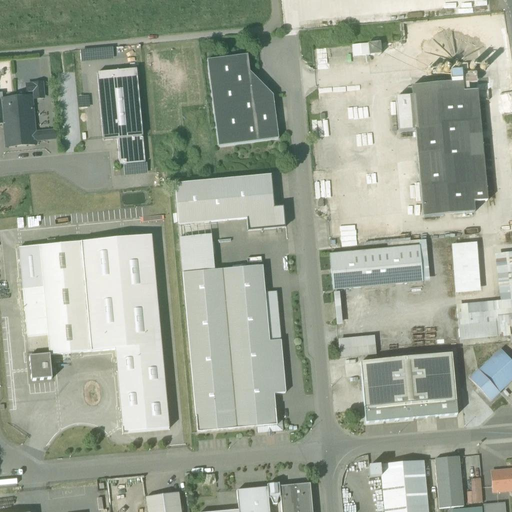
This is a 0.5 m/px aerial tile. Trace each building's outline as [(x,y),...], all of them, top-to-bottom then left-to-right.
[(367,44),(367,45),(368,56),(380,55),(379,43),(367,44)] [(352,58),(368,56),(367,45),(351,47),(352,58)] [(207,61),(218,147),(278,140),(272,97),(253,100),(249,73),(247,56),(207,61)] [(97,74),(98,82),(137,78),(136,70),(97,74)] [(272,97),(249,73),(253,100),(272,97)] [(103,141),(117,140),(142,138),(137,78),(98,82),(103,141)] [(410,88),(411,88),(411,98),(415,132),(422,219),(473,214),(473,203),(487,202),(476,92),(462,93),(462,83),(410,88)] [(34,92),(34,99),(43,98),(42,84),(26,85),(27,92),(34,92)] [(0,124),(4,125),(6,148),(16,147),(18,143),(23,142),(25,146),(36,145),(35,142),(35,134),(31,98),(2,100),(2,103),(0,103),(0,124)] [(415,132),(411,98),(406,98),(395,99),(398,133),(415,132)] [(50,140),(49,132),(35,134),(35,142),(50,140)] [(145,164),(142,138),(117,140),(119,166),(145,164)] [(246,220),(247,232),(284,228),(283,208),(273,209),(270,177),(174,186),(178,226),(209,223),(246,220)] [(182,274),(214,272),(209,223),(178,226),(182,274)] [(151,237),(80,244),(90,353),(115,350),(123,434),(168,430),(151,237)] [(387,244),(388,250),(419,247),(422,283),(429,282),(425,241),(387,244)] [(47,336),(48,349),(49,356),(90,353),(80,244),(39,247),(43,289),(43,295),(45,309),(47,336)] [(451,246),(455,294),(480,292),(476,244),(451,246)] [(22,291),(43,289),(39,247),(18,249),(22,291)] [(329,255),(332,291),(422,283),(419,247),(388,250),(329,255)] [(511,253),(494,255),(499,302),(511,300),(511,253)] [(182,274),(195,418),(275,411),(273,395),(285,394),(280,341),(269,343),(264,294),(262,267),(214,272),(182,274)] [(22,291),(23,297),(43,295),(43,289),(22,291)] [(276,293),(264,294),(269,343),(280,341),(276,293)] [(333,294),(336,326),(342,326),(339,293),(333,294)] [(45,309),(43,295),(23,297),(24,310),(25,310),(45,309)] [(459,342),(500,338),(497,306),(511,304),(511,300),(499,302),(456,306),(459,342)] [(511,304),(497,306),(500,338),(509,337),(511,336),(511,304)] [(25,310),(27,338),(47,336),(45,309),(25,310)] [(48,349),(47,336),(27,338),(28,351),(33,351),(48,349)] [(338,340),(339,359),(375,356),(373,337),(338,340)] [(511,363),(500,350),(478,371),(499,393),(511,381),(511,363)] [(360,364),(364,412),(456,403),(451,355),(360,364)] [(49,356),(34,357),(29,358),(31,382),(52,380),(49,356)] [(499,394),(499,393),(478,371),(477,371),(468,379),(490,403),(499,394)] [(457,416),(456,403),(364,412),(365,424),(457,416)] [(276,421),(275,411),(195,418),(197,434),(256,428),(276,426),(276,421)] [(282,421),(276,421),(276,426),(256,428),(256,434),(283,432),(282,421)] [(434,460),(439,510),(463,508),(458,458),(434,460)] [(383,511),(426,511),(422,462),(368,467),(369,478),(381,477),(383,511)] [(491,473),(492,493),(509,491),(507,472),(491,473)] [(466,493),(468,505),(484,502),(480,478),(470,480),(472,492),(466,493)] [(311,511),(309,485),(279,487),(280,498),(281,511),(311,511)] [(237,511),(268,511),(268,499),(270,499),(273,505),(276,505),(278,498),(280,498),(279,487),(267,489),(236,491),(238,511),(237,511)] [(180,511),(178,493),(166,495),(146,498),(147,511),(180,511)]
